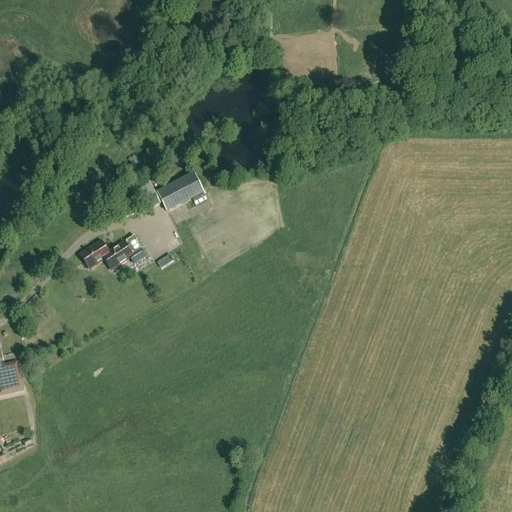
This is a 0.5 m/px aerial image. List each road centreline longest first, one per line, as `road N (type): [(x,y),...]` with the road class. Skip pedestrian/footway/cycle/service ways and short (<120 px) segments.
road 1 (track): [(71,511),(5,318)]
road 2 (unclassified): [(0,321),(85,236)]
